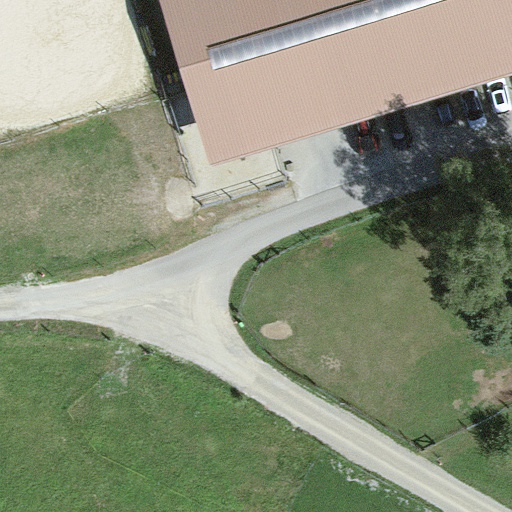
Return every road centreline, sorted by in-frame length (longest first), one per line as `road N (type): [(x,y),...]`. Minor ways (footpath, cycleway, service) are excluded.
road 1 (track): [(122,286),(482,511)]
road 2 (track): [(122,286),(429,175),(511,154)]
road 3 (track): [(122,286),(0,304)]
